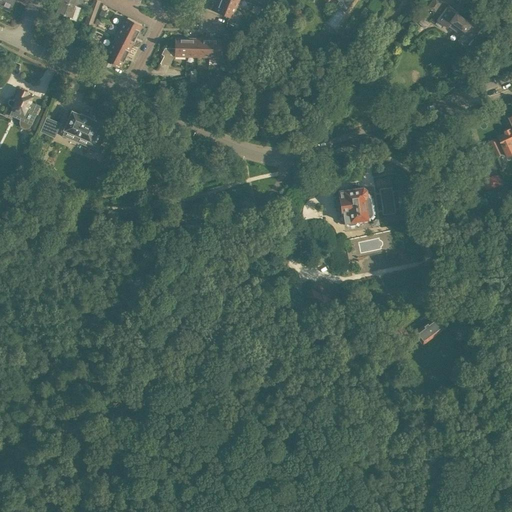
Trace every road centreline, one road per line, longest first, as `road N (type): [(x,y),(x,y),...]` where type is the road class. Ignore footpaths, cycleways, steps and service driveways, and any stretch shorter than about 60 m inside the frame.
road 1 (unclassified): [(511,76),(297,157)]
road 2 (unclassified): [(297,157),(337,151),(511,91)]
road 3 (unclassified): [(407,0),(297,157)]
road 4 (unclassified): [(297,157),(245,148),(124,92)]
